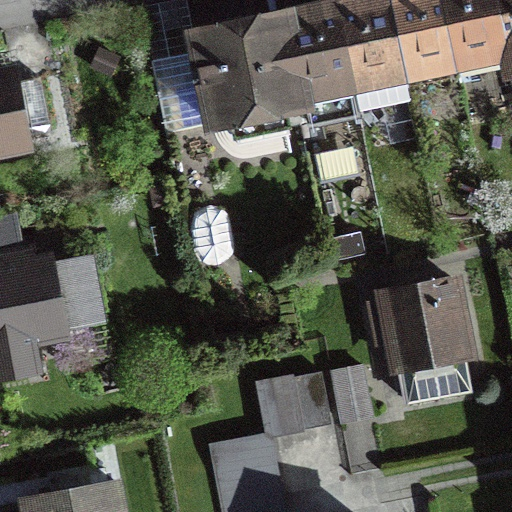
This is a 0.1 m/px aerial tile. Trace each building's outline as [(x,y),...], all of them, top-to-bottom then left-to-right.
[(397,0),(364,0),(342,5),(362,100),(414,90),(397,0)] [(445,0),(397,0),(414,90),(462,81),(445,0)] [(511,53),(501,0),(445,0),(462,81),(511,70),(511,53)] [(511,0),(501,0),(511,53),(511,0)] [(342,5),(302,13),(322,109),(362,100),(342,5)] [(302,13),(192,36),(216,150),(325,127),(322,109),(302,13)] [(51,130),(40,77),(16,82),(14,73),(0,75),(0,148),(27,143),(25,135),(51,130)] [(25,248),(0,252),(0,372),(36,365),(31,337),(61,331),(67,361),(111,352),(102,307),(107,306),(98,262),(94,263),(92,253),(50,261),(49,259),(28,263),(25,248)] [(458,276),(379,290),(394,375),(474,361),(458,276)] [(362,363),(333,368),(343,421),(372,415),(362,363)] [(323,369),(253,381),(263,433),(272,431),(332,420),(323,369)] [(263,433),(208,443),(220,511),(286,511),(272,431),(263,433)] [(119,511),(114,479),(25,495),(27,511),(119,511)]
